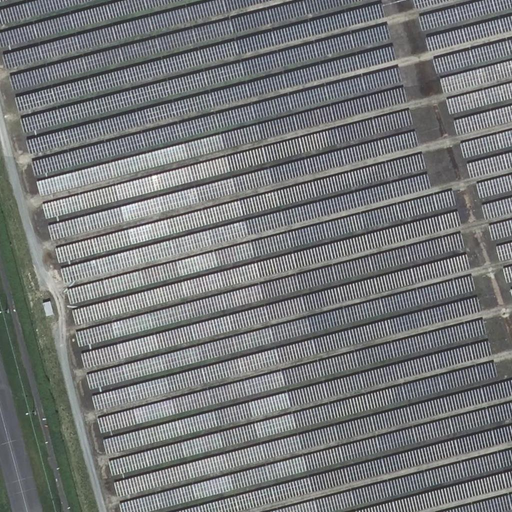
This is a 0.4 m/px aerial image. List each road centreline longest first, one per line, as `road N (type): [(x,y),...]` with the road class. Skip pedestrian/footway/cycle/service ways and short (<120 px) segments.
road 1 (track): [(511,33),(12,162)]
road 2 (track): [(22,200),(511,77)]
road 3 (track): [(511,125),(34,246)]
road 4 (track): [(0,118),(468,0)]
road 5 (track): [(511,170),(52,288)]
road 6 (track): [(511,216),(60,332)]
road 7 (track): [(511,261),(70,375)]
road 8 (track): [(511,308),(82,418)]
road 9 (track): [(93,461),(511,353)]
road 10 (track): [(511,399),(104,504)]
road 11 (track): [(0,118),(34,246),(62,305),(61,345),(106,511)]
road 12 (track): [(0,73),(290,0)]
road 13 (track): [(511,444),(251,511)]
